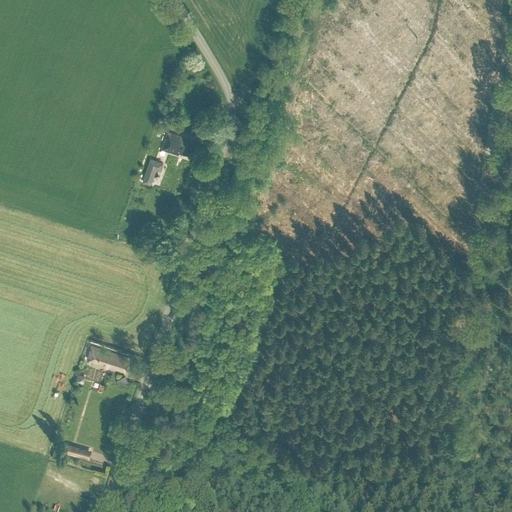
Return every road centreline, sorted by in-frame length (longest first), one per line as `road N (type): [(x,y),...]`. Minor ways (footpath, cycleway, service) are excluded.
road 1 (unclassified): [(104,511),(231,116),(226,87),(174,0)]
road 2 (track): [(447,429),(509,0)]
road 3 (track): [(146,379),(218,402),(335,511)]
road 4 (track): [(156,511),(193,394)]
